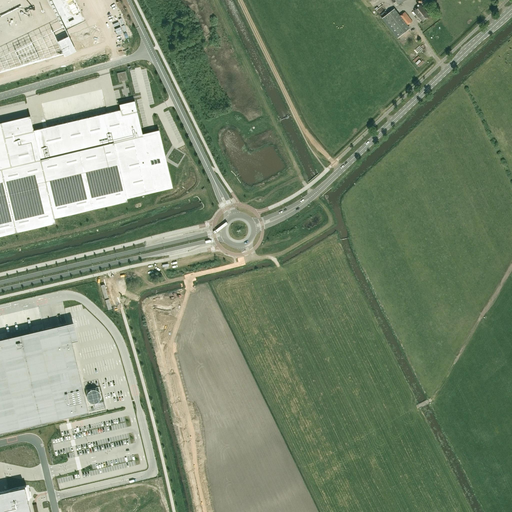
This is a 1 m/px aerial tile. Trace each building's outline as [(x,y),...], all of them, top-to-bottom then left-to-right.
[(0,0),(0,71),(63,53),(65,57),(76,51),(51,0),(0,0)] [(430,16),(421,5),(414,11),(423,21),(430,16)] [(406,26),(399,16),(393,9),(382,18),(398,38),(409,29),(406,26)] [(413,21),(405,12),(399,16),(406,26),(413,21)] [(0,122),(0,236),(55,223),(54,218),(127,201),(127,198),(127,196),(143,192),(156,189),(160,188),(170,186),(165,164),(164,159),(162,154),(157,132),(143,136),(143,134),(142,134),(134,101),(120,105),(121,109),(34,130),(30,116),(0,122)] [(0,432),(89,412),(68,323),(0,339),(0,432)] [(105,408),(104,402),(94,404),(95,410),(105,408)] [(0,511),(30,511),(30,510),(28,500),(26,492),(28,492),(27,488),(25,488),(25,486),(9,490),(0,491),(0,511)]
